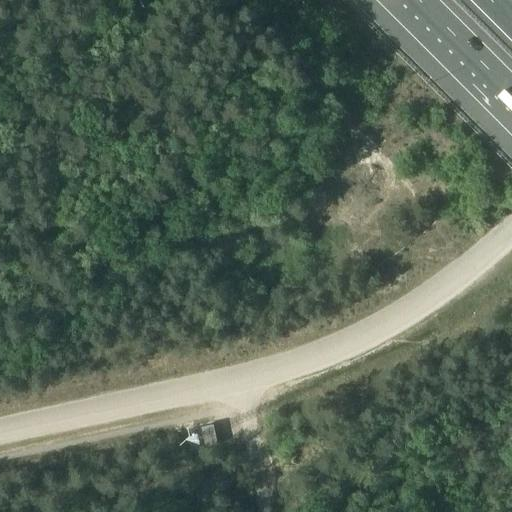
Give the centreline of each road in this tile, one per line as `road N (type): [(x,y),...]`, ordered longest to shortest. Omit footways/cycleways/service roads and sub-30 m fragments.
road 1 (unclassified): [(0,433),(237,382),(319,354),(397,315),(511,223)]
road 2 (motorway): [(412,0),(511,97)]
road 3 (track): [(262,511),(237,382)]
